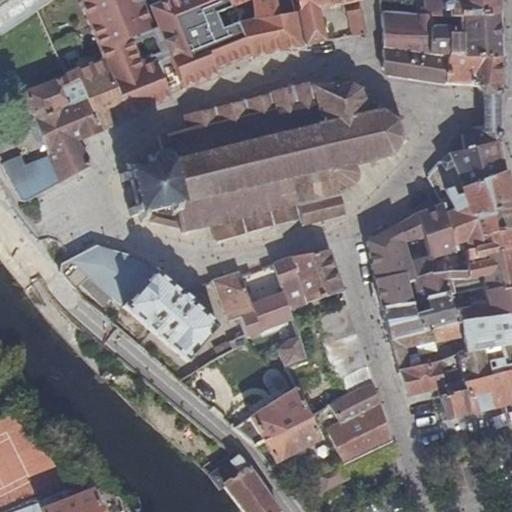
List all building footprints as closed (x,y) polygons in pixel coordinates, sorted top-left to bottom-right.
[(0,0),(0,34),(41,11),(60,0),(0,0)] [(88,105),(101,138),(127,124),(139,119),(136,114),(180,97),(166,59),(152,65),(141,37),(164,28),(152,0),(93,0),(115,57),(66,76),(67,78),(78,109),(88,105)] [(168,0),(160,3),(192,88),(225,73),(222,66),(259,54),(260,57),(308,46),(300,11),(299,11),(296,0),(168,0)] [(302,0),(313,45),(331,41),(324,10),(364,1),(364,0),(302,0)] [(454,0),(455,2),(429,3),(428,13),(435,13),(453,13),(464,13),(500,14),(500,0),(454,0)] [(365,9),(351,12),(354,36),(368,34),(365,9)] [(417,40),(416,57),(434,57),(435,53),(435,13),(428,13),(382,12),(383,38),(409,39),(417,40)] [(500,14),(464,13),(464,30),(454,30),(453,13),(435,13),(435,53),(446,54),(502,58),(502,37),(502,25),(500,24),(500,14)] [(416,57),(417,40),(409,39),(383,38),(384,76),(446,86),(446,54),(435,53),(434,57),(416,57)] [(501,80),(502,58),(446,54),(446,86),(478,87),(484,101),(501,101),(501,80)] [(90,166),(94,160),(89,144),(101,138),(88,105),(78,109),(67,78),(25,94),(50,160),(26,169),(21,160),(3,167),(18,198),(28,202),(90,166)] [(320,86),(315,87),(314,85),(272,98),(259,99),(258,95),(253,96),(253,100),(237,104),(236,101),(231,102),(232,106),(208,111),(207,109),(202,110),(202,112),(187,115),(191,132),(181,134),(179,132),(172,133),(171,136),(165,136),(163,135),(159,135),(162,151),(150,154),(152,165),(137,167),(136,162),(127,164),(129,171),(121,173),(123,183),(131,181),(137,206),(129,208),(130,215),(138,213),(141,224),(148,223),(182,233),(188,229),(210,224),(217,240),(267,228),(296,225),(298,230),(320,223),(321,228),(326,225),(325,221),(344,215),(336,192),(352,187),(357,183),(358,179),(358,175),(357,171),(385,162),(390,166),(393,162),(390,159),(398,148),(407,146),(407,144),(410,143),(410,139),(406,139),(400,117),(391,120),(382,115),(384,112),(379,110),(377,113),(365,109),(365,104),(368,103),(367,100),(363,101),(360,96),(363,94),(360,91),(358,94),(353,90),(354,88),(351,86),(349,89),(343,87),(336,87),(334,87),(333,84),(324,88),(320,86)] [(503,179),(497,151),(501,149),(500,143),(500,132),(464,132),(463,153),(448,154),(441,163),(448,170),(456,166),(467,189),(503,179)] [(441,205),(442,208),(450,206),(453,214),(445,215),(456,247),(458,253),(460,257),(468,256),(470,255),(466,238),(479,233),(476,221),(509,210),(503,179),(467,189),(456,166),(448,170),(441,163),(429,178),(441,205)] [(433,262),(458,253),(456,247),(445,215),(442,208),(441,205),(417,216),(425,237),(431,256),(433,262)] [(470,255),(481,252),(480,241),(511,229),(511,226),(511,220),(509,210),(476,221),(479,233),(466,238),(470,255)] [(406,244),(425,237),(417,216),(412,219),(367,243),(375,283),(406,277),(408,285),(438,277),(433,262),(431,256),(412,262),(406,244)] [(511,229),(480,241),(481,252),(470,255),(468,256),(471,268),(484,265),(483,260),(511,251),(511,229)] [(62,264),(61,273),(74,288),(76,286),(97,304),(104,306),(109,299),(185,366),(218,327),(176,292),(140,260),(95,245),(62,264)] [(408,285),(413,306),(427,303),(450,297),(468,293),(484,288),(486,295),(511,289),(511,251),(483,260),(484,265),(471,268),(463,271),(438,277),(408,285)] [(282,300),(286,308),(342,293),(336,273),(331,253),(288,263),(270,271),(278,293),(280,293),(282,300)] [(468,256),(460,257),(463,271),(471,268),(468,256)] [(406,277),(375,283),(377,291),(382,311),(413,306),(408,285),(406,277)] [(250,311),(239,279),(212,287),(228,326),(240,322),(253,318),(250,311)] [(484,288),(468,293),(473,314),(475,314),(477,320),(511,314),(511,289),(486,295),(484,288)] [(384,324),(388,342),(459,323),(466,322),(463,310),(453,312),(450,297),(427,303),(430,316),(416,319),(413,306),(382,311),(384,324)] [(246,340),(247,341),(260,337),(260,336),(292,325),(286,308),(282,300),(250,311),(253,318),(240,322),(245,339),(246,340)] [(331,381),(338,380),(343,398),(368,385),(357,346),(345,306),(312,315),(331,381)] [(449,348),(459,346),(460,354),(511,345),(511,314),(477,320),(466,322),(459,323),(388,342),(395,372),(407,369),(405,352),(429,346),(429,348),(448,343),(449,348)] [(285,370),(303,365),(297,343),(278,349),(285,370)] [(511,345),(460,354),(464,382),(511,369),(511,345)] [(441,361),(407,369),(395,372),(401,389),(404,399),(446,389),(446,387),(450,386),(450,384),(455,383),(454,379),(449,380),(449,381),(447,383),(446,383),(441,361)] [(285,370),(292,390),(310,384),(303,365),(285,370)] [(511,369),(464,382),(466,391),(440,398),(447,422),(511,404),(511,369)] [(318,410),(310,384),(292,390),(292,392),(301,418),(312,413),(318,410)] [(323,407),(333,425),(322,430),(339,460),(343,467),(388,442),(377,411),(368,385),(343,398),(323,407)] [(235,433),(254,450),(260,446),(301,418),(292,392),(235,433)] [(322,430),(333,425),(323,407),(318,410),(312,413),(322,430)] [(310,443),(301,418),(260,446),(275,467),(310,443)] [(237,457),(215,478),(242,511),(278,511),(279,511),(258,480),(254,474),(252,472),(245,464),(237,457)] [(348,476),(343,467),(339,460),(313,475),(321,491),(348,476)]
